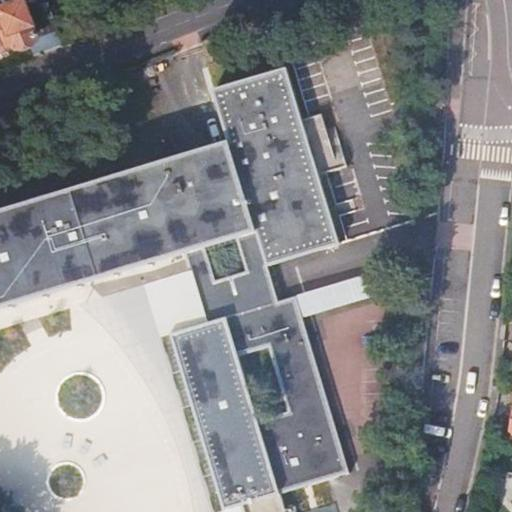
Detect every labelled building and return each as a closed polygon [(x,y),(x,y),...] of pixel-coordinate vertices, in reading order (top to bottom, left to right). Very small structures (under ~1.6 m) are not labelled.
[(35,53),(63,42),(48,0),(28,0),(6,8),(0,10),(0,48),(29,37),(35,53)] [(3,0),(6,8),(28,0),(3,0)] [(216,87),(232,138),(0,208),(0,306),(152,261),(187,251),(209,323),(173,334),(226,509),(244,503),(246,511),(287,511),(281,492),(352,470),(300,294),(281,300),(270,264),(343,240),(321,171),(340,165),(324,113),(305,119),(289,65),(216,87)] [(152,261),(173,334),(209,323),(187,251),(152,261)] [(30,500),(36,511),(124,511),(105,478),(82,436),(102,425),(58,346),(7,374),(0,362),(0,463),(22,504),(30,500)]
